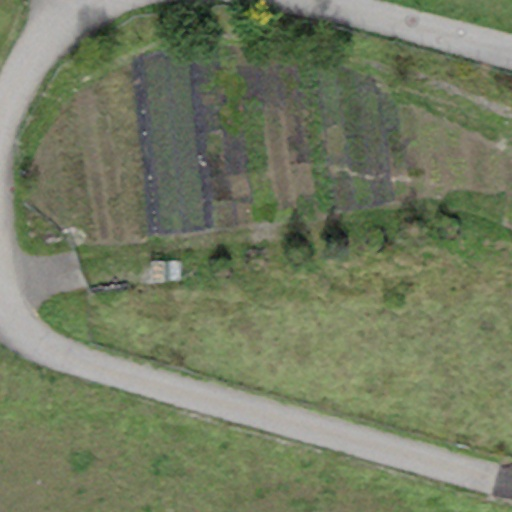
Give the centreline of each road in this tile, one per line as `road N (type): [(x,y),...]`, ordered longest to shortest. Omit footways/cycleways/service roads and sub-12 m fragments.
road 1 (track): [(511,484),(54,350),(27,332),(0,292)]
road 2 (track): [(283,0),(511,52)]
road 3 (track): [(0,125),(25,63),(47,34),(95,0)]
